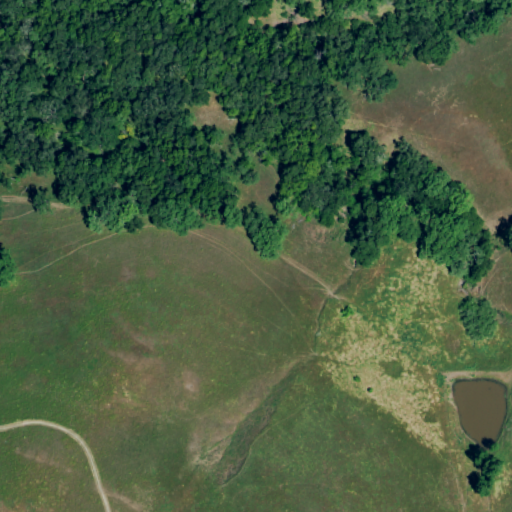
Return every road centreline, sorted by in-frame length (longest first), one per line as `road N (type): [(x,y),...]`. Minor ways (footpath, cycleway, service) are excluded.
road 1 (track): [(447,378),(356,306),(189,206),(0,194)]
road 2 (track): [(460,511),(447,378)]
